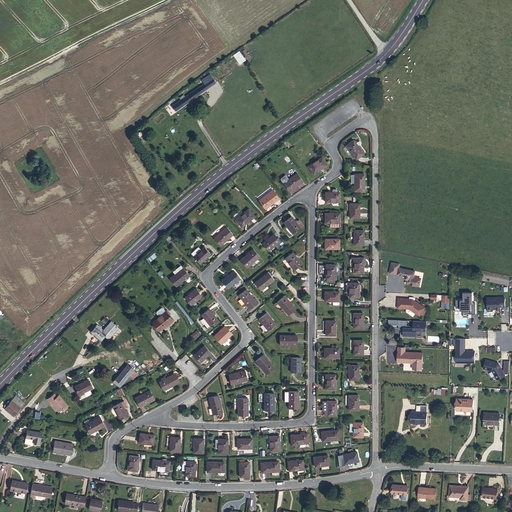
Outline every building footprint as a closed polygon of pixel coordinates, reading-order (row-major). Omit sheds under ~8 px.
[(244,58),(239,61),(246,70),(251,67),(244,58)] [(209,88),(213,94),(221,88),(215,78),(206,84),(209,88)] [(179,110),(182,114),(213,94),(209,88),(189,101),(188,99),(185,101),(186,103),(181,107),(179,103),(173,107),(176,112),(179,110)] [(345,146),(356,159),(364,153),(353,140),(345,146)] [(322,156),(307,166),(313,174),(327,164),(322,156)] [(297,173),(283,182),(289,191),(302,181),(297,173)] [(354,174),(354,191),(364,191),(364,174),(354,174)] [(265,208),(279,198),(273,190),(259,200),(265,208)] [(325,192),(325,202),(339,202),(339,192),(325,192)] [(359,203),(349,203),(349,218),(359,218),(359,203)] [(248,209),(235,219),(241,227),(255,216),(248,209)] [(325,213),(325,223),(330,223),(330,227),(339,227),(339,223),(339,213),(325,213)] [(284,222),(292,234),(300,228),(291,216),(284,222)] [(220,246),(233,234),(226,227),(213,238),(220,246)] [(364,245),(364,230),(354,230),(353,245),(364,245)] [(274,233),(262,243),(268,251),(280,241),(274,233)] [(325,239),(325,249),(339,249),(339,239),(325,239)] [(201,249),(193,256),(200,264),(210,254),(204,246),(201,249)] [(191,253),(193,256),(201,249),(198,247),(191,253)] [(246,267),(259,256),(253,249),(240,260),(246,267)] [(285,258),(294,270),(301,264),(292,252),(285,258)] [(154,253),(148,259),(150,262),(157,257),(154,253)] [(353,272),(363,272),(363,258),(353,258),(353,272)] [(400,264),(393,262),(390,273),(406,276),(406,277),(406,279),(407,279),(407,283),(420,286),(421,279),(414,277),(416,271),(400,268),(400,264)] [(326,264),(326,279),(335,279),(335,264),(326,264)] [(173,271),(175,274),(183,268),(180,265),(173,271)] [(183,268),(175,274),(169,278),(176,286),(189,275),(183,268)] [(233,271),(222,280),(228,288),(239,279),(233,271)] [(268,272),(254,283),(260,290),(274,280),(268,272)] [(359,283),(349,282),(349,297),(359,297),(359,283)] [(196,288),(184,297),(191,305),(202,296),(196,288)] [(257,303),(246,289),(238,295),(249,309),(257,303)] [(324,291),(324,301),(339,301),(339,291),(324,291)] [(456,299),(456,307),(460,307),(460,310),(463,310),(463,316),(469,316),(469,313),(476,313),(476,303),(473,303),(473,292),(463,292),(463,299),(456,299)] [(296,308),(284,295),(277,302),(288,315),(296,308)] [(442,295),(441,308),(450,309),(450,295),(442,295)] [(505,298),(488,297),(488,311),(493,311),(493,308),(496,308),(496,309),(501,309),(501,307),(505,307),(505,298)] [(413,299),(398,298),(398,308),(410,308),(420,315),(425,307),(413,299)] [(160,330),(172,320),(165,311),(163,308),(162,308),(160,308),(156,311),(156,312),(156,314),(160,318),(153,323),(160,330)] [(201,315),(210,326),(218,320),(209,308),(201,315)] [(275,324),(266,313),(259,319),(268,330),(275,324)] [(363,328),(363,313),(353,313),(353,327),(363,328)] [(326,320),(325,335),(335,335),(335,320),(326,320)] [(413,326),(403,325),(403,329),(402,336),(415,337),(415,333),(421,334),(421,328),(425,329),(425,321),(413,320),(413,326)] [(118,328),(111,321),(103,330),(96,325),(91,331),(101,340),(105,336),(108,339),(118,328)] [(225,326),(214,336),(221,343),(231,333),(225,326)] [(297,335),(280,335),(280,345),(297,345),(297,335)] [(475,351),(465,351),(465,339),(456,338),(456,362),(475,362),(475,351)] [(363,355),(363,340),(353,340),(353,355),(363,355)] [(204,345),(193,355),(200,362),(211,352),(204,345)] [(405,352),(406,347),(398,346),(398,361),(413,362),(413,369),(422,369),(423,353),(405,352)] [(324,348),(324,358),(339,358),(339,348),(324,348)] [(274,368),(263,354),(255,361),(266,374),(274,368)] [(291,372),(300,372),(300,358),(291,357),(291,372)] [(494,363),(495,362),(486,359),(484,368),(492,371),(496,377),(504,373),(498,363),(497,364),(494,363)] [(129,376),(133,370),(134,370),(127,364),(113,381),(120,387),(129,376)] [(358,380),(359,365),(349,365),(349,380),(358,380)] [(138,373),(133,370),(129,376),(133,379),(138,373)] [(230,384),(247,380),(245,370),(228,374),(230,384)] [(174,373),(159,382),(163,390),(178,382),(174,373)] [(325,374),(325,389),(335,389),(335,374),(325,374)] [(84,393),(84,392),(92,388),(88,379),(74,386),(79,396),(84,393)] [(150,390),(135,398),(139,407),(155,399),(150,390)] [(289,391),(289,408),(298,408),(298,391),(289,391)] [(274,393),(264,393),(264,410),(274,410),(274,393)] [(57,397),(54,394),(47,399),(52,406),(53,405),(58,411),(67,405),(59,395),(57,397)] [(5,409),(14,416),(24,403),(16,395),(10,403),(8,401),(4,406),(6,408),(5,409)] [(222,412),(218,395),(208,397),(213,414),(222,412)] [(358,410),(358,395),(349,395),(348,410),(358,410)] [(238,398),(238,415),(248,415),(248,398),(238,398)] [(472,411),(473,399),(457,398),(457,410),(472,411)] [(336,401),(326,401),(326,415),(336,416),(336,401)] [(119,419),(128,415),(121,402),(112,406),(119,419)] [(411,423),(426,423),(427,412),(427,405),(420,405),(420,411),(411,411),(411,423)] [(499,424),(500,413),(484,413),(483,423),(499,424)] [(105,425),(100,417),(85,425),(89,434),(105,425)] [(363,422),(353,422),(353,437),(363,437),(363,422)] [(41,433),(27,430),(26,437),(35,439),(35,442),(39,443),(41,433)] [(338,430),(321,431),(322,441),(339,439),(338,430)] [(140,433),(139,443),(153,444),(154,435),(140,433)] [(307,433),(290,435),(291,445),(308,443),(307,433)] [(270,447),(270,451),(280,450),(279,435),(269,436),(266,436),(267,447),(270,447)] [(170,437),(169,451),(179,452),(180,437),(170,437)] [(194,438),(193,453),(203,453),(203,438),(194,438)] [(237,439),(237,448),(252,448),(252,438),(237,439)] [(218,448),(218,453),(228,453),(228,439),(218,439),(215,439),(215,448),(218,448)] [(62,442),(54,440),(52,452),(71,455),(73,444),(69,443),(69,444),(62,443),(62,442)] [(356,451),(342,454),(344,464),(358,461),(356,451)] [(129,455),(127,470),(137,471),(139,457),(129,455)] [(328,455),(313,457),(315,467),(321,466),(321,470),(330,469),(328,455)] [(289,471),(303,469),(303,459),(288,461),(289,471)] [(153,460),(152,469),(169,471),(170,461),(153,460)] [(186,461),(185,470),(185,475),(195,476),(196,461),(186,461)] [(261,472),(279,471),(278,461),(261,462),(261,472)] [(207,472),(224,472),(224,462),(207,462),(207,472)] [(249,476),(249,462),(239,462),(239,476),(249,476)] [(10,490),(26,493),(27,483),(12,480),(10,490)] [(32,484),(30,494),(51,498),(52,487),(32,484)] [(408,485),(393,484),(392,493),(407,494),(408,485)] [(449,496),(460,497),(460,499),(467,500),(468,494),(468,486),(450,485),(449,496)] [(436,488),(419,487),(418,497),(435,498),(436,488)] [(498,488),(493,488),(493,489),(483,487),(482,496),(496,498),(498,488)] [(65,503),(84,507),(86,497),(66,493),(65,503)] [(102,500),(91,498),(89,509),(100,511),(102,500)] [(132,511),(135,511),(136,511),(138,503),(134,503),(134,502),(119,500),(117,510),(129,511),(132,511)] [(157,511),(159,505),(143,503),(141,511),(157,511)]
